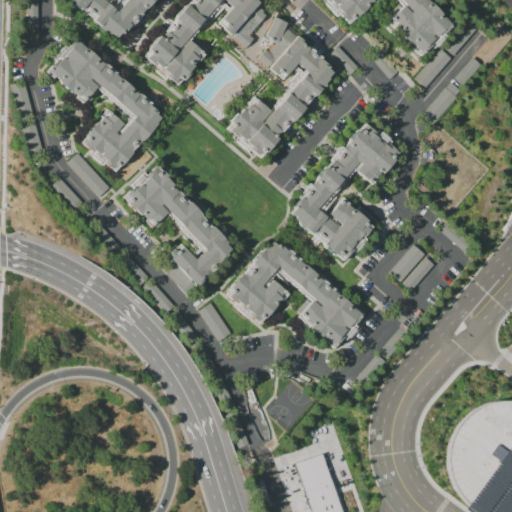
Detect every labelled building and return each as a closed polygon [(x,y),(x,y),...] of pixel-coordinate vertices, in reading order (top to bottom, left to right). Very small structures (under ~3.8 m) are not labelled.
[(24,0),(25,30),(36,30),(35,0),(24,0)] [(151,0),(113,42),(67,0),(109,0),(108,2),(112,7),(118,0),(151,0)] [(245,0),(191,0),(141,58),(174,87),(202,55),(185,41),(220,1),(230,9),(214,28),(243,53),(251,44),(245,38),(264,16),(245,0)] [(428,0),(452,25),(417,58),(382,21),(397,7),(390,0),(375,0),(347,27),(321,0),(428,0)] [(442,49),(465,23),(475,33),(452,58),(442,49)] [(293,38),(334,76),(258,159),(225,128),(252,98),(266,110),(297,76),(290,70),(279,82),(256,60),(265,51),(274,59),(293,38)] [(73,39),(160,117),(110,174),(76,144),(105,112),(122,127),(128,121),(96,93),(82,109),(42,73),(52,63),(48,60),(59,48),(62,51),(73,39)] [(336,48),(358,71),(349,79),(327,57),(336,48)] [(376,49),(399,73),(389,82),(367,58),(376,49)] [(437,51),(413,80),(424,89),(448,61),(437,51)] [(479,65),(471,58),(453,76),(461,84),(479,65)] [(27,104),(18,81),(7,86),(16,108),(27,104)] [(459,92),(449,83),(420,114),(430,123),(459,92)] [(365,128),(286,216),(332,257),(340,264),(350,253),(371,229),(340,200),(326,216),(318,209),(351,172),(368,188),(396,156),(387,147),(389,144),(374,131),(371,133),(365,128)] [(75,154),(108,190),(97,201),(64,165),(75,154)] [(153,166),(231,253),(192,288),(163,257),(179,243),(189,255),(193,252),(162,217),(148,230),(118,197),(132,185),(129,181),(135,175),(139,179),(153,166)] [(54,177),(84,207),(77,214),(47,184),(54,177)] [(468,243),(442,223),(436,231),(462,250),(468,243)] [(106,245),(110,240),(96,224),(91,229),(106,245)] [(272,240),(360,321),(330,353),(293,319),(306,304),(273,273),(267,280),(286,297),(260,325),(225,292),(272,240)] [(411,247),(388,274),(397,283),(421,256),(411,247)] [(424,259),(401,285),(410,292),(432,266),(424,259)] [(144,289),(162,311),(170,304),(151,283),(144,289)] [(209,305),(226,328),(212,338),(195,315),(209,305)] [(402,328),(380,353),(388,360),(411,335),(402,328)] [(377,356),(385,363),(361,390),(353,383),(377,356)] [(511,511),(511,401),(495,401),(477,407),(461,418),(449,433),(443,452),(444,472),(451,490),(463,505),(472,511),(511,511)] [(246,444),(240,427),(231,430),(237,447),(246,444)] [(300,511),(282,465),(314,453),(336,511),(300,511)]
